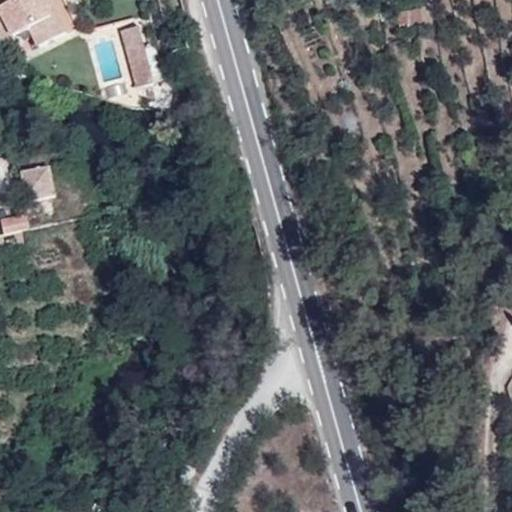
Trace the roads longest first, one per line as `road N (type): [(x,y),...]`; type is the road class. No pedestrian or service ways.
road 1 (primary): [(213,0),(318,361)]
road 2 (residential): [(318,361),(282,376),(251,405),(225,440),(196,511)]
road 3 (primary): [(318,361),(358,511)]
